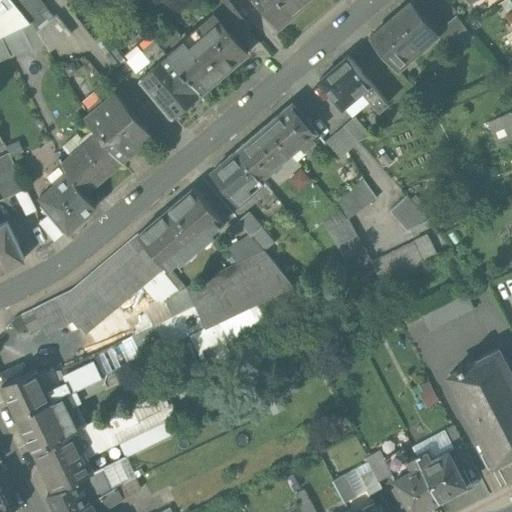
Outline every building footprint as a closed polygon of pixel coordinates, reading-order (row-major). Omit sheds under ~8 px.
[(0,0),(0,34),(1,34),(29,20),(12,0),(0,0)] [(229,0),(222,0),(213,8),(216,11),(217,11),(222,17),(232,28),(244,17),(229,0)] [(303,0),(260,0),(281,23),(305,2),(303,0)] [(439,33),(411,1),(370,36),(398,69),(440,34),(439,33)] [(50,9),(31,19),(38,29),(55,15),(54,14),(50,9)] [(55,15),(38,29),(43,38),(48,47),(70,29),(56,13),(54,14),(55,15)] [(473,34),(458,16),(449,24),(464,42),(473,34)] [(222,17),(190,44),(185,38),(170,51),(203,90),(250,49),(232,28),(222,17)] [(29,20),(1,34),(11,55),(43,38),(38,29),(31,19),(29,20)] [(464,42),(449,24),(439,33),(440,34),(454,51),(464,42)] [(1,34),(0,34),(0,60),(11,55),(1,34)] [(169,50),(141,76),(147,83),(146,83),(174,116),(203,90),(170,51),(169,50)] [(136,68),(123,53),(112,61),(125,77),(136,68)] [(348,55),(319,79),(343,105),(357,94),(361,98),(367,93),(381,109),(390,101),(348,55)] [(116,91),(86,117),(99,133),(103,138),(122,160),(152,135),(116,91)] [(293,102),(267,123),(296,157),(304,150),(303,149),(315,140),(311,135),(317,130),(293,102)] [(511,109),(490,119),(500,144),(511,139),(511,109)] [(267,123),(237,149),(261,178),(280,161),(285,167),(296,157),(267,123)] [(344,125),(327,140),(342,156),(359,141),(344,125)] [(99,133),(63,163),(66,168),(69,172),(85,191),(122,160),(103,138),(99,133)] [(25,155),(34,174),(58,163),(49,144),(25,155)] [(237,149),(212,170),(236,199),(261,178),(237,149)] [(9,152),(0,156),(0,188),(5,199),(15,193),(26,188),(9,152)] [(293,173),(300,187),(312,181),(306,167),(293,173)] [(69,172),(41,196),(45,202),(68,229),(69,230),(97,205),(85,191),(69,172)] [(365,180),(345,193),(359,211),(379,197),(365,180)] [(26,188),(15,193),(26,215),(36,209),(26,188)] [(194,188),(171,207),(170,206),(160,214),(162,215),(141,233),(169,266),(222,221),(194,188)] [(345,193),(334,201),(342,209),(335,214),(341,223),(331,230),(352,270),(371,261),(349,218),(359,211),(345,193)] [(409,197),(392,212),(407,229),(429,220),(409,197)] [(261,226),(248,211),(238,219),(251,234),(261,226)] [(48,215),(39,223),(54,241),(63,233),(48,215)] [(0,225),(0,269),(24,258),(22,255),(13,235),(7,222),(0,225)] [(72,289),(22,314),(28,326),(30,332),(42,325),(46,333),(73,320),(85,331),(143,283),(166,263),(141,233),(140,232),(72,289)] [(415,241),(383,257),(392,278),(425,262),(415,241)] [(265,251),(188,289),(205,327),(293,284),(265,251)] [(383,257),(371,262),(382,283),(392,278),(383,257)] [(467,292),(422,314),(430,329),(474,307),(467,292)] [(511,374),(499,349),(450,374),(487,447),(481,451),(489,466),(503,459),(505,463),(511,459),(511,374)] [(94,358),(62,373),(66,381),(47,390),(52,400),(64,394),(102,376),(94,358)] [(36,366),(25,372),(25,370),(10,378),(11,379),(2,384),(17,417),(52,400),(47,390),(36,366)] [(161,389),(74,432),(87,459),(119,443),(115,434),(139,422),(139,421),(169,407),(161,389)] [(52,400),(17,417),(34,450),(80,428),(64,394),(52,400)] [(174,415),(129,437),(137,452),(182,431),(174,415)] [(74,432),(34,450),(55,492),(94,474),(74,432)] [(417,455),(409,459),(403,447),(385,457),(384,457),(393,474),(399,485),(392,489),(398,501),(405,498),(412,511),(424,511),(429,510),(427,506),(440,500),(417,455)] [(381,449),(366,457),(379,482),(393,474),(384,457),(385,457),(381,449)] [(449,451),(431,461),(425,451),(417,455),(440,500),(457,491),(459,494),(468,490),(460,472),(465,470),(461,461),(459,462),(455,456),(452,458),(449,451)] [(112,479),(92,489),(94,493),(97,499),(102,496),(117,487),(112,479)] [(78,481),(48,495),(55,511),(74,511),(89,504),(97,499),(94,493),(86,497),(78,481)] [(0,511),(12,511),(7,501),(9,500),(2,485),(0,486),(0,511)] [(117,487),(102,496),(97,499),(89,504),(93,511),(99,511),(123,500),(117,487)] [(352,499),(344,503),(349,511),(357,507),(352,499)] [(374,499),(369,501),(371,505),(365,509),(366,510),(363,511),(381,511),(377,503),(376,503),(374,499)] [(315,511),(310,501),(299,507),(301,511),(315,511)]
